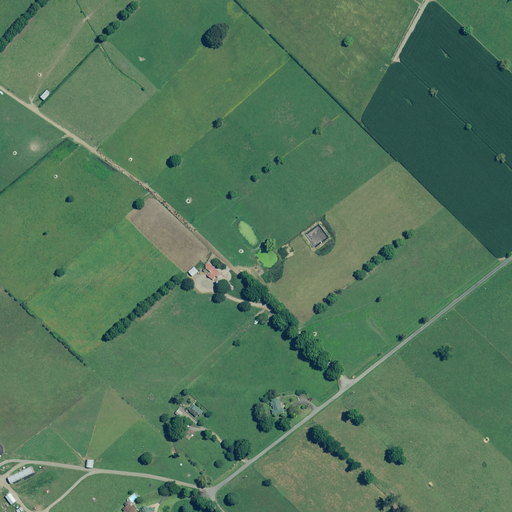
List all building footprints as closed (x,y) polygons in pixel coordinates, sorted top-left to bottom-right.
[(52,93),(48,90),(41,97),(45,101),(52,93)] [(222,273),(209,263),(206,268),(211,272),(208,276),(214,280),(217,276),(219,278),(222,273)] [(199,272),(195,267),(189,272),(193,277),(199,272)] [(280,416),(280,413),(285,412),(284,408),(283,408),(281,398),(276,399),(272,399),(273,402),(271,402),(272,406),(274,406),(274,409),(273,410),(273,414),(275,414),(276,417),(280,416)] [(204,412),(195,404),(189,410),(197,417),(199,415),(201,416),(204,412)] [(186,411),(181,407),(176,413),(181,417),(186,411)] [(35,473),(32,467),(22,471),(21,469),(17,471),(18,473),(9,478),(12,484),(35,473)] [(17,501),(11,493),(7,497),(13,505),(17,501)] [(133,507),(129,502),(126,504),(127,507),(124,509),(126,511),(124,511),(136,511),(136,510),(138,508),(135,505),(133,507)]
